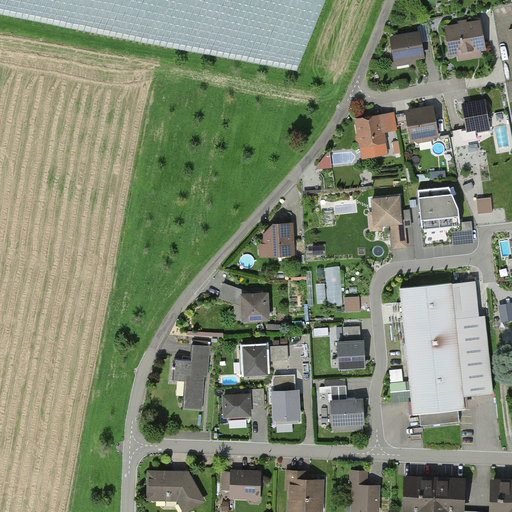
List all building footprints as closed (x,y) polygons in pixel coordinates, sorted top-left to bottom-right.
[(479,20),(443,27),(450,59),(486,52),(479,20)] [(421,34),(390,39),(394,63),(425,57),(421,34)] [(483,100),(462,104),(467,132),(489,128),(483,100)] [(433,108),(405,112),(409,141),(437,137),(433,108)] [(383,144),(378,114),(353,119),(359,148),(383,144)] [(322,167),(333,167),(333,156),(322,155),(322,167)] [(449,182),(418,186),(423,226),(425,246),(474,241),(471,220),(461,222),(459,202),(449,182)] [(472,182),(464,186),(466,191),(474,188),(472,182)] [(400,197),(372,199),(374,225),(402,222),(400,197)] [(492,198),(476,199),(478,214),(493,213),(492,198)] [(295,254),(293,224),(271,226),(263,235),(260,244),(260,256),(295,254)] [(323,246),(312,247),(312,255),(324,255),(323,246)] [(342,265),(328,266),(330,303),(345,302),(342,265)] [(319,303),(329,303),(327,282),(318,282),(319,303)] [(465,407),(452,285),(400,290),(413,413),(465,407)] [(267,292),(239,294),(241,321),(268,320),(267,292)] [(360,296),(345,297),(346,312),(361,311),(360,296)] [(511,301),(498,304),(501,321),(511,319),(511,301)] [(363,338),(362,325),(339,325),(339,338),(363,338)] [(365,342),(337,344),(338,370),(367,368),(365,342)] [(268,344),(243,345),(244,376),(269,375),(268,344)] [(203,409),(208,346),(194,345),(193,362),(178,361),(177,378),(188,378),(186,408),(203,409)] [(287,347),(272,347),(273,361),(287,360),(287,347)] [(333,434),(365,432),(363,402),(350,403),(349,385),(330,387),(333,434)] [(264,390),(256,390),(256,408),(264,408),(264,390)] [(250,392),(222,394),(223,417),(252,416),(250,392)] [(297,392),(274,393),(276,419),(299,418),(297,392)] [(260,469),(230,468),(229,498),(259,499),(260,469)] [(190,469),(147,469),(148,500),(177,499),(181,511),(184,511),(204,499),(190,469)] [(289,474),(288,511),(318,511),(323,511),(324,475),(289,474)] [(462,511),(465,478),(406,476),(405,511),(462,511)] [(511,511),(511,477),(489,476),(487,511),(511,511)] [(377,511),(378,484),(350,483),(349,511),(377,511)]
